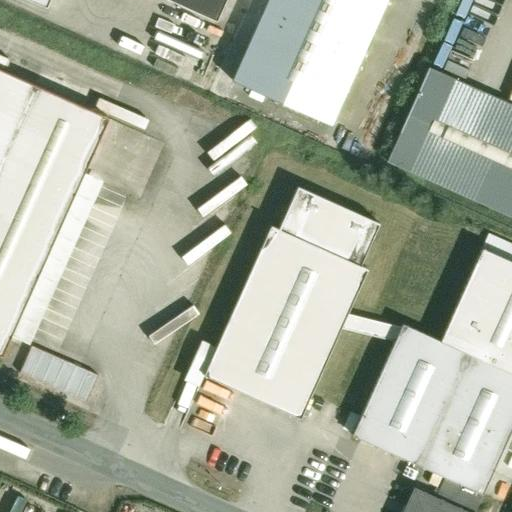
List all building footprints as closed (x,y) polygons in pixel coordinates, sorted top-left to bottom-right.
[(221,0),(180,0),(215,15),(221,0)] [(264,0),(228,77),(325,123),(383,0),(264,0)] [(511,105),(426,67),(384,161),(511,218),(511,105)] [(104,116),(0,70),(0,350),(104,116)] [(375,221),(293,184),(274,225),(269,223),(200,373),(296,417),(364,268),(356,265),(375,221)] [(511,269),(480,255),(438,347),(511,380),(511,269)] [(402,329),(349,440),(440,485),(477,501),(511,426),(511,380),(438,347),(402,329)] [(28,345),(16,371),(82,402),(94,375),(28,345)] [(471,511),(477,501),(440,485),(435,497),(412,487),(401,511),(471,511)]
